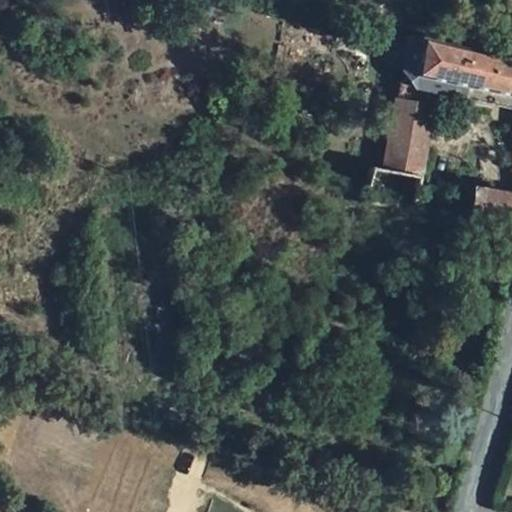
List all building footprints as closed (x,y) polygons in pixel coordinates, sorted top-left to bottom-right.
[(412,95),(424,41),(411,38),(399,93),(412,95)] [(424,41),(412,95),(430,99),(433,88),(435,77),(470,85),(477,55),(437,45),(436,43),(424,41)] [(511,63),(477,55),(470,85),(474,86),(511,94),(511,63)] [(471,97),(474,86),(470,85),(435,77),(433,88),(471,97)] [(511,94),(474,86),(471,97),(511,107),(511,94)] [(410,102),(412,95),(399,93),(397,99),(410,102)] [(429,107),(430,99),(412,95),(410,102),(397,99),(382,166),(371,163),(364,197),(413,208),(429,136),(432,107),(429,107)] [(466,221),(506,231),(511,200),(473,191),(466,221)]
